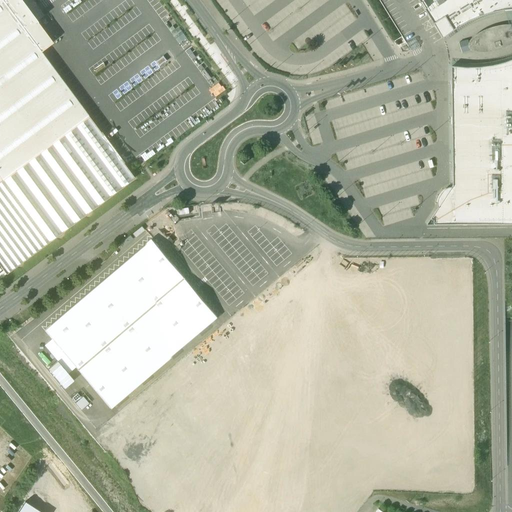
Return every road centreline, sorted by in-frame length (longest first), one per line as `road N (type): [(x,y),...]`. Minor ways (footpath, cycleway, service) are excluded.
road 1 (unclassified): [(500,511),(492,256),(466,246),(350,247),(222,183)]
road 2 (unclassified): [(0,308),(181,180)]
road 3 (unclassified): [(222,183),(238,136),(280,130),(292,117),(289,93),(255,86)]
road 4 (unclassified): [(255,86),(244,105),(188,148),(181,180)]
road 5 (unknown): [(146,142),(159,155),(180,143),(223,103),(212,84)]
